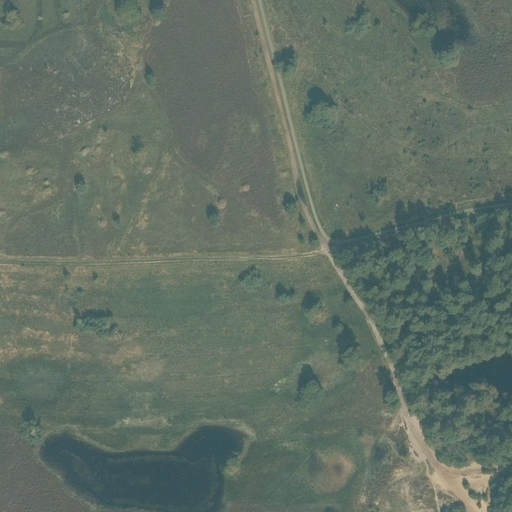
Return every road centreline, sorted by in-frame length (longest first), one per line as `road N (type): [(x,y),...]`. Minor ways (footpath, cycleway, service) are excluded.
road 1 (track): [(331,251),(55,265),(0,260)]
road 2 (track): [(253,0),(297,185),(331,251)]
road 3 (track): [(331,251),(437,461)]
road 4 (track): [(511,209),(331,251)]
road 5 (track): [(368,507),(362,470),(404,394)]
